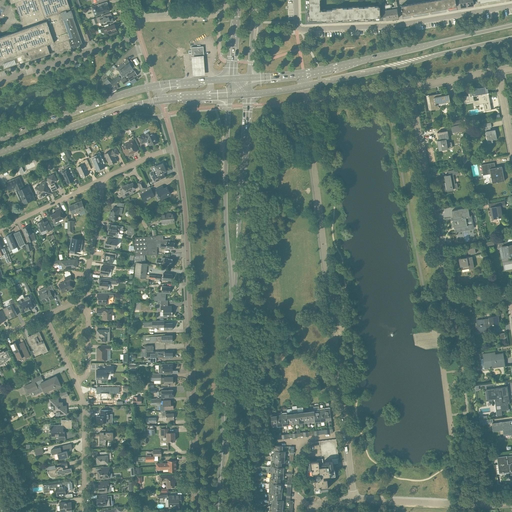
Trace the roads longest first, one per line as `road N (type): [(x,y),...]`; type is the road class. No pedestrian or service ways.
road 1 (residential): [(354,494),(307,99)]
road 2 (unclassified): [(197,511),(187,230),(175,149)]
road 3 (residential): [(510,292),(448,292),(409,87)]
road 4 (residential): [(297,28),(404,25),(511,6)]
road 5 (secondary): [(231,307),(248,94)]
road 6 (secondary): [(511,25),(303,72)]
road 7 (secondary): [(304,86),(511,37)]
road 8 (secondary): [(229,95),(231,307)]
road 9 (secondary): [(218,511),(231,307)]
road 10 (secondary): [(0,152),(161,100)]
road 11 (secondary): [(156,85),(0,138)]
road 12 (residential): [(354,494),(511,502)]
road 13 (residential): [(139,35),(0,80)]
road 14 (residential): [(84,511),(85,412),(75,381)]
road 15 (residential): [(75,301),(99,180)]
